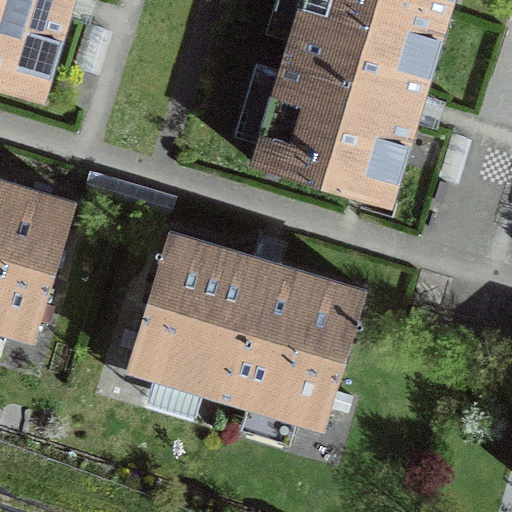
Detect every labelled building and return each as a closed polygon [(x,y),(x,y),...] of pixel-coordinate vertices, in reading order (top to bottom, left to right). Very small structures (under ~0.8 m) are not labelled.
[(72,0),(0,0),(0,84),(43,98),(72,0)] [(448,13),(405,0),(301,0),(253,162),(390,203),(448,13)] [(451,0),(405,0),(448,13),(451,0)] [(73,200),(0,178),(0,327),(32,338),(73,200)] [(364,289),(169,229),(127,366),(322,425),(364,289)]
